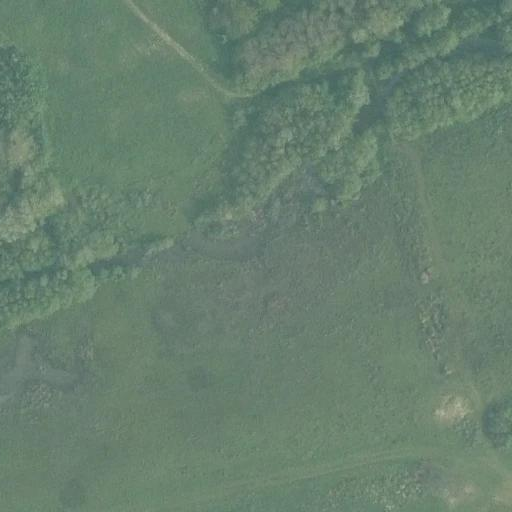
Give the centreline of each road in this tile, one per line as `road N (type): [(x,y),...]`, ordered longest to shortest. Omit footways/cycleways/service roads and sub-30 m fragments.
road 1 (track): [(511,493),(503,489),(446,331),(366,62)]
road 2 (track): [(146,511),(479,424)]
